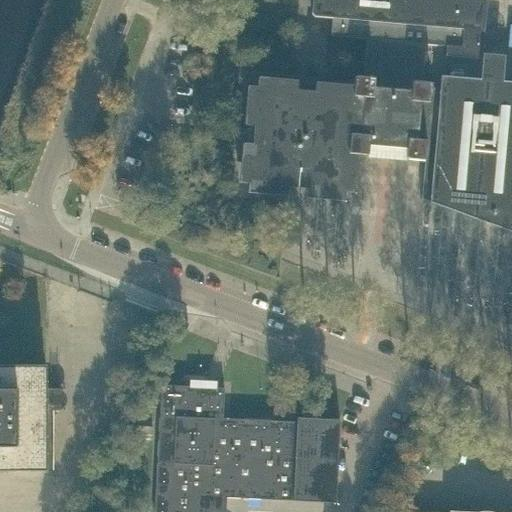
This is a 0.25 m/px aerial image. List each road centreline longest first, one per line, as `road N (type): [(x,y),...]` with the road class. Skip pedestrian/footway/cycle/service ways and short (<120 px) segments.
road 1 (unclassified): [(511,415),(25,226)]
road 2 (unclassified): [(25,226),(115,0)]
